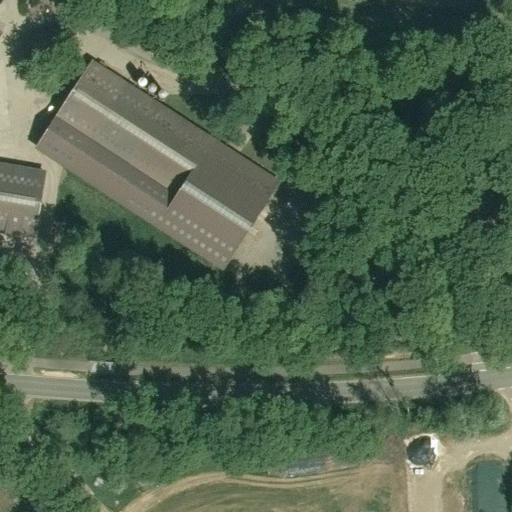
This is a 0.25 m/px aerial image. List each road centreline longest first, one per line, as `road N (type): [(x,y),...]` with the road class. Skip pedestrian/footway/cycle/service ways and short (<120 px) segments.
road 1 (residential): [(53,0),(125,49),(298,121),(353,178),(507,386)]
road 2 (tertiary): [(0,392),(250,403),(507,386)]
